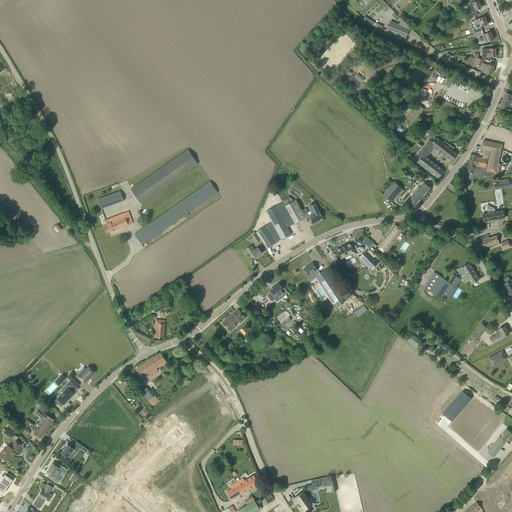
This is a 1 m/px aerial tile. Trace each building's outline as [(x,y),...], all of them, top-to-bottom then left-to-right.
[(472,2),(474,8),(467,10),(470,19),(477,15),(476,10),(481,8),(478,0),(472,2)] [(474,33),(482,30),(480,27),(482,26),(487,24),(484,16),(474,20),(476,27),(472,28),(474,33)] [(386,30),(405,38),(409,29),(393,22),(389,31),(386,30)] [(482,35),(484,40),(481,41),(482,44),(493,39),(490,31),(485,34),(484,34),(484,35),(482,35)] [(482,49),(482,56),(489,56),(489,57),(495,57),(495,48),(489,48),(489,49),(482,49)] [(482,66),(483,59),(477,58),(475,65),(482,66)] [(491,74),(494,66),(488,64),(486,70),(481,68),(480,70),(486,72),(491,74)] [(357,74),(355,77),(362,83),(365,80),(357,74)] [(511,107),(508,106),(511,95),(511,94),(505,92),(499,108),(510,112),(511,107)] [(426,157),(434,147),(451,161),(457,154),(448,147),(449,145),(444,140),(442,142),(435,137),(432,142),(429,140),(418,154),(421,157),(417,162),(438,179),(444,171),(426,157)] [(467,172),(469,172),(468,179),(495,176),(502,145),(483,140),(481,149),(483,150),(481,158),(476,157),(477,155),(470,154),(467,172)] [(130,190),(140,204),(197,163),(188,149),(130,190)] [(394,149),(388,156),(392,160),(399,153),(394,149)] [(415,160),(406,151),(404,153),(413,161),(415,160)] [(451,181),(448,185),(453,189),(456,185),(451,181)] [(188,213),(217,192),(210,182),(144,228),(134,234),(142,245),(184,216),(185,217),(189,215),(188,213)] [(392,201),(402,189),(394,182),(384,194),(392,201)] [(413,192),(415,193),(404,205),(411,211),(431,188),(424,182),(419,188),(418,187),(413,192)] [(98,199),(101,209),(124,201),(120,191),(98,199)] [(281,201),(282,202),(284,206),(294,201),(289,196),(281,201)] [(294,201),(284,206),(282,202),(265,211),(271,222),(280,240),(283,239),(291,234),(287,227),(294,224),(304,218),(300,211),(295,201),(294,201)] [(312,214),(309,216),(313,224),(320,220),(319,219),(322,218),(315,203),(312,205),(313,207),(309,209),(312,214)] [(487,213),(482,214),(483,222),(487,221),(487,222),(497,221),(497,220),(504,218),(503,210),(495,212),(495,211),(495,212),(492,212),(491,208),(487,207),(487,213)] [(305,208),(300,211),(304,218),(305,218),(304,218),(309,216),(305,208)] [(133,223),(128,212),(103,221),(102,222),(106,233),(133,223)] [(260,229),(256,232),(267,248),(277,241),(280,240),(271,222),(260,229)] [(386,253),(402,230),(394,224),(386,236),(387,236),(385,239),(384,238),(378,247),(386,253)] [(260,239),(256,234),(252,236),(256,242),(260,239)] [(492,247),(499,244),(496,235),(489,238),(489,237),(476,242),(479,250),(491,245),(492,247)] [(367,236),(363,242),(371,248),(375,242),(367,236)] [(507,241),(501,243),(504,249),(510,247),(507,241)] [(347,245),(340,247),(340,248),(336,249),(341,259),(345,258),(344,255),(350,253),(351,255),(355,253),(351,243),(347,245)] [(251,252),(256,258),(262,253),(258,247),(254,250),(251,245),(246,249),(249,254),(251,252)] [(378,263),(366,251),(360,257),(372,269),(378,263)] [(312,263),(304,268),(308,275),(314,271),(317,275),(315,276),(336,308),(342,303),(339,299),(343,297),(325,270),(319,274),(317,269),(312,263)] [(465,282),(468,279),(471,284),(479,279),(469,263),(457,270),(465,282)] [(443,298),(447,300),(461,279),(456,276),(452,274),(452,273),(447,281),(446,280),(436,295),(442,299),(443,298)] [(511,281),(511,280),(510,280),(504,284),(503,284),(509,295),(511,293),(511,281)] [(272,302),(278,297),(287,291),(282,285),(281,286),(279,283),(276,285),(270,290),(272,292),(267,296),(272,302)] [(152,304),(153,306),(152,306),(155,312),(165,307),(161,299),(161,300),(160,298),(157,300),(158,301),(152,304)] [(287,301),(291,306),(296,302),(292,298),(287,301)] [(222,323),(230,332),(234,328),(233,327),(245,317),(246,318),(238,309),(229,317),(228,318),(227,318),(222,323)] [(280,311),(278,315),(280,316),(279,319),(284,321),(287,314),(280,311)] [(371,311),(367,315),(372,321),(376,317),(371,311)] [(154,338),(164,338),(165,320),(155,319),(154,338)] [(252,334),(258,328),(253,323),(247,329),(252,334)] [(481,324),(475,332),(480,336),(487,328),(481,324)] [(509,333),(505,325),(498,329),(496,331),(497,334),(490,338),(492,343),(503,337),(509,333)] [(215,338),(218,341),(223,336),(220,333),(215,338)] [(412,335),(407,341),(415,348),(421,341),(412,335)] [(225,354),(235,348),(231,342),(221,348),(225,354)] [(489,358),(493,365),(496,363),(495,361),(498,359),(499,361),(506,357),(502,351),(489,358)] [(166,361),(161,353),(136,369),(143,379),(158,370),(156,367),(166,361)] [(242,360),(239,355),(230,362),(233,367),(242,360)] [(88,378),(89,378),(95,373),(88,366),(85,369),(84,368),(80,372),(82,374),(78,377),(84,383),(87,379),(88,378)] [(194,377),(191,381),(200,389),(200,390),(207,383),(203,379),(204,378),(203,378),(201,377),(202,377),(202,376),(201,376),(196,372),(193,375),(194,377)] [(71,373),(68,376),(74,382),(77,379),(77,378),(75,376),(71,373)] [(184,384),(176,392),(186,401),(193,393),(184,384)] [(55,400),(55,401),(61,407),(67,400),(66,399),(68,398),(69,399),(74,393),(66,385),(63,388),(65,391),(55,401),(55,400)] [(149,401),(153,406),(159,400),(155,396),(154,396),(146,387),(140,392),(149,402),(149,401)] [(462,391),(443,413),(452,421),(471,399),(462,391)] [(107,394),(103,397),(110,406),(115,402),(116,403),(120,400),(116,395),(114,397),(110,393),(107,395),(107,394)] [(505,407),(508,404),(496,395),(493,399),(505,407)] [(479,405),(463,428),(472,433),(487,410),(479,405)] [(122,408),(114,416),(118,420),(126,412),(122,408)] [(38,427),(44,432),(53,419),(38,409),(36,413),(44,418),(40,424),(39,423),(38,423),(37,423),(36,423),(35,424),(34,424),(34,425),(38,427)] [(494,411),(475,437),(486,444),(504,418),(494,411)] [(38,427),(34,425),(26,420),(24,422),(36,430),(34,433),(40,438),(44,432),(38,427)] [(24,423),(20,429),(28,434),(30,431),(25,428),(27,425),(24,423)] [(76,434),(74,437),(82,444),(86,438),(83,436),(89,429),(82,424),(75,434),(76,434)] [(212,424),(208,428),(217,439),(222,436),(212,424)] [(15,433),(6,427),(3,432),(12,438),(15,433)] [(487,452),(493,457),(511,433),(511,432),(506,428),(500,437),(499,436),(487,452)] [(1,455),(8,460),(13,453),(14,454),(22,444),(16,440),(11,447),(8,445),(1,455)] [(72,442),(69,445),(67,444),(64,448),(63,449),(61,452),(63,454),(62,455),(66,459),(74,449),(77,451),(80,448),(72,442)] [(66,470),(67,469),(61,465),(55,462),(54,464),(53,463),(52,464),(51,466),(50,468),(47,472),(48,473),(54,477),(52,480),(58,483),(60,480),(58,478),(64,468),(66,469),(66,470)] [(159,469),(153,476),(160,482),(159,483),(161,485),(168,478),(159,469)] [(258,473),(257,473),(245,481),(243,478),(229,486),(231,489),(226,492),(231,500),(259,483),(254,475),(258,473)] [(5,476),(0,483),(0,491),(5,494),(13,480),(5,476)] [(324,486),(327,486),(327,485),(332,484),(333,488),(332,489),(332,492),(336,491),(333,476),(329,476),(330,481),(323,482),(324,486)] [(505,493),(511,484),(511,476),(502,491),(505,493)] [(321,484),(321,478),(315,478),(315,483),(319,483),(319,489),(324,489),(323,484),(321,484)] [(140,485),(137,489),(141,493),(142,492),(145,495),(152,488),(153,489),(156,492),(160,487),(153,481),(149,485),(146,482),(144,484),(143,484),(141,486),(140,485)] [(38,495),(33,504),(39,509),(45,499),(49,493),(52,487),(47,484),(43,491),(42,490),(38,495)] [(511,487),(505,497),(502,495),(499,500),(511,510),(511,487)] [(191,494),(195,500),(204,494),(199,488),(191,494)] [(301,505),(298,507),(301,511),(310,511),(311,511),(309,508),(308,507),(311,505),(307,499),(308,498),(303,492),(298,495),(297,496),(292,499),(295,503),(298,501),(301,505)] [(254,511),(260,509),(254,500),(235,511),(254,511)] [(465,511),(475,511),(476,511),(478,511),(480,511),(480,510),(481,509),(480,508),(476,502),(465,511)]
